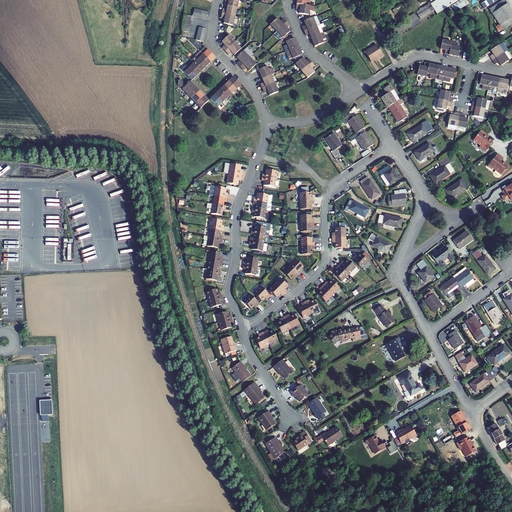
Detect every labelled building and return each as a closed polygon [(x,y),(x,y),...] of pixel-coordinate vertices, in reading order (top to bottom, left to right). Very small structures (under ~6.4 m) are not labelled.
[(437,0),(431,4),(430,3),(416,12),(420,19),(434,10),(437,14),(442,10),(458,0),(437,0)] [(460,0),(451,6),(455,12),(466,5),(462,0),(460,0)] [(497,0),(467,0),(468,1),(468,0),(487,0),(481,4),(484,9),(497,0)] [(502,30),(511,23),(511,12),(504,0),(503,0),(489,10),(499,25),(502,30)] [(314,7),(306,6),(296,4),(296,9),(298,9),(298,8),(300,8),(299,9),(299,14),(304,15),(308,15),(309,11),(313,11),(314,7)] [(237,8),(227,6),(226,10),(223,9),(222,14),(235,17),(237,8)] [(235,17),(222,14),(221,18),(223,19),(223,17),(225,18),(224,19),(223,24),(226,24),(233,26),(235,17)] [(320,25),(316,16),(308,20),(306,20),(304,21),(306,25),(306,27),(305,27),(304,26),(302,27),(304,31),(316,26),(320,25)] [(281,23),(280,22),(277,18),(270,25),(276,32),(286,22),(283,19),(281,21),(282,22),(281,23)] [(287,28),(286,27),(286,26),(288,28),(289,26),(286,22),(276,32),(283,38),(284,37),(286,35),(290,32),(287,28)] [(320,35),(316,26),(304,31),(306,36),(308,35),(307,33),(309,33),(309,34),(311,38),(320,35)] [(323,33),(320,35),(311,38),(312,42),(314,47),(323,43),(322,40),(326,39),(323,33)] [(235,42),(228,35),(221,42),(224,45),(225,46),(225,47),(224,46),(222,48),(225,51),(235,42)] [(298,47),(295,38),(289,41),(286,42),(287,45),(283,46),(286,52),(289,50),(298,47)] [(449,55),(451,42),(442,40),(440,49),(445,50),(446,51),(446,52),(445,52),(444,54),(449,55)] [(241,49),(235,42),(225,51),(228,55),(230,53),(229,52),(230,51),(231,52),(234,55),(241,49)] [(460,47),(457,47),(457,43),(451,42),(449,55),(458,57),(459,51),(460,47)] [(503,53),(501,49),(498,45),(491,51),(493,54),(494,56),(493,56),(492,55),(490,56),(492,60),(503,53)] [(379,58),(383,56),(376,46),(365,53),(371,63),(379,57),(379,58)] [(215,58),(205,47),(200,52),(210,62),(215,58)] [(303,58),(298,47),(289,50),(286,52),(288,57),(292,56),(293,59),(295,58),(297,63),(303,58)] [(250,58),(243,51),(236,58),(239,61),(237,64),(240,67),(250,58)] [(210,62),(200,52),(195,56),(206,67),(210,62)] [(508,60),(503,53),(492,60),(495,64),(497,63),(496,62),(497,61),(498,62),(501,66),(508,61),(508,60)] [(206,67),(195,56),(191,61),(193,63),(201,71),(206,67)] [(256,64),(250,58),(240,67),(243,70),(245,69),(244,67),(245,67),(246,68),(249,71),(256,64)] [(307,63),(306,61),(303,58),(297,63),(295,64),(301,71),(312,63),(309,59),(307,61),(308,62),(307,63)] [(201,71),(193,63),(189,68),(196,76),(201,71)] [(312,69),(311,67),(312,67),(313,68),(315,66),(312,63),(301,71),(307,78),(314,72),(312,69)] [(427,74),(429,64),(424,63),(424,66),(425,66),(425,67),(424,67),(419,66),(419,68),(417,75),(426,77),(427,74)] [(435,79),(438,66),(429,64),(427,74),(430,74),(429,78),(435,79)] [(196,76),(189,68),(186,65),(181,70),(192,80),(196,76)] [(272,68),(269,69),(267,66),(259,70),(262,79),(271,75),(275,74),(272,68)] [(444,81),(447,68),(438,66),(435,79),(438,80),(444,81)] [(456,70),(447,68),(444,81),(450,82),(450,78),(454,79),(456,70)] [(490,77),(478,74),(476,82),(480,82),(479,85),(483,85),(482,89),(488,90),(490,77)] [(275,83),(271,75),(262,79),(264,83),(260,84),(262,89),(275,83)] [(241,85),(233,77),(229,81),(236,89),(241,85)] [(496,92),(499,79),(490,77),(488,90),(492,91),(491,94),(496,95),(496,92)] [(195,87),(190,82),(186,86),(180,79),(178,82),(178,85),(187,94),(195,87)] [(508,81),(499,79),(496,92),(501,93),(505,94),(508,81)] [(236,89),(229,81),(224,86),(232,94),(236,89)] [(278,92),(275,83),(262,89),(264,93),(268,92),(269,96),(278,92)] [(400,100),(390,85),(383,89),(387,94),(381,98),(387,108),(389,107),(400,100)] [(232,94),(224,86),(219,90),(227,98),(232,94)] [(199,91),(196,88),(195,87),(187,94),(191,99),(199,91)] [(227,98),(219,90),(215,95),(222,103),(227,98)] [(203,95),(199,91),(191,99),(196,104),(204,96),(203,95)] [(449,97),(450,93),(442,91),(440,91),(438,100),(451,102),(452,98),(450,97),(450,99),(448,99),(449,97)] [(222,103),(215,95),(210,99),(218,107),(222,103)] [(208,101),(204,96),(196,104),(200,108),(208,101)] [(485,100),(477,98),(476,103),(472,102),(471,107),(485,109),(487,100),(485,100)] [(407,117),(399,105),(403,103),(401,99),(400,100),(389,107),(399,123),(407,117)] [(451,102),(438,100),(436,109),(446,111),(447,106),(447,105),(448,105),(448,106),(451,107),(451,102)] [(485,109),(471,107),(470,111),(473,112),(473,110),(475,110),(474,112),(473,116),(483,118),(485,109)] [(457,127),(460,113),(455,112),(454,116),(450,115),(448,125),(447,128),(456,130),(457,127)] [(365,128),(357,115),(352,118),(349,113),(342,120),(345,125),(349,122),(356,134),(363,129),(365,128)] [(468,119),(463,118),(462,118),(462,117),(464,117),(464,114),(460,113),(457,127),(465,129),(466,129),(468,119)] [(407,134),(412,142),(431,130),(425,121),(421,124),(422,125),(407,134)] [(373,145),(363,129),(356,134),(358,137),(356,138),(364,151),(373,145)] [(485,152),(493,142),(487,138),(484,136),(485,134),(481,130),(473,140),(480,146),(479,148),(485,152)] [(336,149),(342,145),(334,133),(325,139),(333,151),(331,153),(336,159),(341,156),(336,149)] [(429,144),(414,153),(419,161),(434,152),(436,155),(439,153),(435,146),(432,148),(429,144)] [(492,168),(502,176),(509,166),(501,160),(503,158),(497,154),(488,166),(491,169),(492,168)] [(454,171),(449,164),(452,162),(447,155),(438,161),(442,168),(430,176),(435,184),(449,175),(449,174),(454,171)] [(241,166),(230,164),(225,163),(224,173),(228,174),(242,176),(242,173),(240,172),(240,170),(241,166)] [(382,179),(387,186),(398,179),(392,169),(391,169),(388,166),(379,172),(381,176),(385,174),(386,176),(382,179)] [(277,172),(266,170),(265,174),(263,174),(262,177),(276,179),(277,172)] [(242,176),(228,174),(227,184),(238,185),(238,181),(239,179),(241,179),(242,176)] [(276,179),(262,177),(262,181),(264,181),(263,186),(274,187),(276,179)] [(362,185),(371,200),(379,194),(370,180),(369,180),(367,177),(360,182),(362,185)] [(465,191),(468,189),(462,179),(458,181),(459,182),(444,191),(449,199),(464,190),(465,191)] [(504,189),(507,193),(505,194),(501,196),(504,201),(509,198),(511,200),(511,199),(511,184),(507,187),(504,189)] [(226,189),(215,187),(213,196),(227,199),(227,195),(225,195),(225,193),(226,189)] [(302,193),(300,193),(300,201),(314,201),(313,197),(311,197),(311,193),(308,193),(308,188),(301,188),(302,193)] [(388,207),(406,205),(405,195),(406,195),(406,190),(399,190),(399,191),(399,195),(394,196),(387,196),(388,207)] [(268,195),(257,194),(257,198),(254,198),(253,201),(271,204),(272,196),(268,195)] [(227,199),(213,196),(212,204),(223,206),(224,202),(226,202),(227,199)] [(364,218),(369,209),(354,201),(353,202),(350,200),(344,211),(348,212),(349,210),(364,218)] [(271,204),(253,201),(253,204),(255,205),(255,209),(266,211),(270,212),(271,204)] [(314,201),(300,201),(300,209),(311,209),(311,204),(314,204),(314,201)] [(223,206),(212,204),(208,203),(207,209),(209,210),(209,209),(211,209),(210,214),(221,216),(222,211),(222,209),(225,210),(226,206),(223,206)] [(266,211),(255,209),(252,209),(252,212),(254,213),(253,217),(264,219),(266,211)] [(311,220),(311,215),(300,216),(300,224),(314,223),(314,220),(311,220)] [(383,224),(400,228),(402,219),(385,215),(385,216),(379,215),(377,225),(383,227),(383,224)] [(222,221),(211,219),(209,229),(220,231),(223,231),(224,228),(221,227),(221,225),(222,221)] [(270,224),(255,222),(254,231),(251,230),(251,234),(254,234),(265,236),(268,236),(270,224)] [(314,223),(300,224),(300,232),(311,232),(311,227),(314,227),(314,223)] [(346,238),(345,228),(334,228),(334,233),(334,235),(332,235),(332,238),(346,238)] [(209,229),(208,237),(222,239),(222,235),(220,235),(220,231),(209,229)] [(466,231),(453,241),(459,249),(473,239),(466,231)] [(265,236),(254,234),(253,238),(250,238),(250,241),(263,244),(265,236)] [(372,246),(386,254),(391,245),(377,237),(371,234),(368,240),(374,243),(372,246)] [(222,239),(208,237),(204,236),(203,239),(204,241),(207,241),(207,246),(217,248),(218,244),(219,242),(221,242),(222,239)] [(312,238),(301,238),(301,246),(315,246),(314,242),(312,243),(312,238)] [(346,238),(332,238),(332,242),(335,242),(335,244),(335,248),(346,248),(346,238)] [(263,244),(250,241),(249,245),(252,245),(251,250),(262,251),(263,244)] [(64,259),(72,260),(72,244),(68,244),(68,249),(64,248),(64,259)] [(315,246),(301,246),(301,255),(312,254),(312,249),(315,249),(315,246)] [(454,259),(445,247),(432,256),(441,268),(445,265),(442,261),(447,257),(450,262),(454,259)] [(477,250),(472,254),(488,275),(495,269),(485,256),(483,257),(477,250)] [(221,254),(210,252),(209,262),(222,264),(223,260),(220,260),(220,258),(221,254)] [(362,255),(361,254),(357,257),(356,258),(354,257),(352,259),(361,269),(368,262),(366,259),(362,255)] [(258,259),(247,258),(246,262),(244,262),(243,265),(257,268),(258,259)] [(303,267),(295,259),(290,265),(299,275),(302,272),(300,270),(303,267)] [(355,267),(348,259),(344,263),(343,264),(341,262),(339,265),(349,274),(355,267)] [(222,264),(209,262),(207,269),(218,271),(219,267),(222,267),(222,264)] [(418,273),(425,283),(433,277),(426,267),(427,267),(425,263),(419,268),(421,271),(418,273)] [(257,268),(243,265),(243,269),(245,269),(245,274),(255,276),(257,268)] [(299,275),(290,265),(283,272),(291,280),(294,277),(295,275),(297,277),(299,275)] [(349,274),(339,265),(336,267),(338,269),(337,270),(334,274),(342,281),(349,274)] [(473,278),(465,267),(459,272),(461,275),(454,280),(460,288),(465,284),(467,287),(474,282),(472,279),(473,278)] [(218,271),(207,269),(206,279),(217,281),(217,276),(218,275),(220,275),(221,272),(218,271)] [(288,286),(280,278),(274,284),(284,294),(286,291),(285,289),(288,286)] [(454,280),(453,278),(441,287),(447,296),(456,289),(458,291),(461,288),(460,288),(454,280)] [(339,288),(331,280),(328,283),(327,285),(325,283),(323,285),(332,295),(339,288)] [(284,294),(274,284),(269,290),(276,298),(280,294),(282,296),(284,294)] [(332,295),(323,285),(320,288),(322,290),(321,291),(318,294),(325,302),(332,295)] [(270,296),(261,286),(253,294),(261,301),(265,298),(266,297),(268,299),(270,296)] [(206,292),(208,300),(222,296),(221,293),(218,294),(217,289),(206,292)] [(442,306),(431,291),(424,297),(426,300),(425,301),(434,312),(442,306)] [(511,295),(509,291),(502,295),(505,299),(503,300),(511,313),(511,295)] [(259,304),(250,294),(243,301),(251,309),(254,306),(255,305),(257,306),(259,304)] [(223,300),(222,296),(208,300),(211,308),(221,305),(220,300),(223,300)] [(319,310),(314,300),(310,302),(308,303),(307,301),(304,302),(310,314),(319,310)] [(310,314),(304,302),(301,304),(302,306),(298,308),(303,318),(310,314)] [(484,307),(495,325),(504,319),(492,302),(484,307)] [(374,311),(387,328),(394,322),(386,311),(385,311),(381,305),(374,311)] [(229,316),(227,312),(217,315),(219,323),(232,319),(231,316),(229,316)] [(299,325),(294,315),(290,317),(288,318),(287,315),(284,317),(290,329),(299,325)] [(489,331),(485,325),(481,328),(474,316),(465,322),(476,339),(478,342),(484,338),(483,336),(489,331)] [(290,329),(284,317),(281,318),(282,321),(280,322),(276,324),(282,333),(290,329)] [(232,319),(219,323),(221,331),(232,328),(231,323),(233,322),(232,319)] [(332,333),(327,338),(334,344),(336,341),(339,341),(352,338),(353,341),(356,340),(356,341),(361,339),(358,328),(350,330),(350,329),(337,332),(332,333)] [(278,340),(273,330),(269,332),(267,333),(266,331),(263,332),(269,345),(278,340)] [(455,350),(463,344),(455,331),(449,335),(451,338),(448,340),(455,350)] [(269,345),(263,332),(260,334),(261,336),(259,337),(255,339),(260,349),(269,345)] [(221,340),(225,354),(236,351),(235,347),(234,347),(231,337),(221,340)] [(398,338),(386,344),(396,362),(404,357),(398,345),(401,343),(398,338)] [(497,363),(509,353),(503,345),(488,357),(492,364),(496,361),(497,363)] [(464,356),(457,360),(465,372),(477,364),(472,356),(466,359),(464,356)] [(289,368),(282,360),(273,367),(279,373),(279,372),(285,379),(293,372),(290,368),(289,368)] [(232,368),(243,382),(251,376),(243,366),(243,365),(240,362),(232,368)] [(498,375),(490,368),(470,385),(476,392),(498,375)] [(419,384),(416,386),(410,375),(411,375),(409,371),(398,377),(403,385),(404,384),(408,391),(404,393),(407,398),(408,399),(409,400),(411,399),(412,399),(411,396),(422,389),(419,384)] [(261,390),(254,382),(244,391),(256,405),(265,398),(259,391),(261,390)] [(299,402),(309,396),(301,385),(290,392),(293,395),(294,394),(296,397),(299,402)] [(266,399),(265,398),(256,405),(257,406),(266,399)] [(326,412),(316,398),(308,404),(315,414),(314,415),(316,418),(317,418),(323,413),(326,412)] [(51,400),(39,401),(40,415),(52,415),(51,400)] [(258,418),(266,431),(275,425),(273,420),(271,419),(273,418),(268,411),(258,418)] [(470,430),(460,412),(451,417),(454,421),(457,427),(459,431),(457,432),(453,434),(456,438),(470,430)] [(498,422),(500,426),(507,423),(504,418),(498,422)] [(439,423),(434,426),(439,436),(445,433),(439,423)] [(496,424),(487,428),(497,445),(498,444),(502,450),(507,446),(504,441),(505,440),(496,424)] [(402,429),(395,433),(402,446),(410,442),(409,440),(416,435),(411,426),(403,430),(402,429)] [(328,446),(343,436),(336,427),(326,434),(325,433),(321,436),(328,446)] [(292,443),(298,451),(311,442),(305,432),(298,436),(298,437),(299,438),(296,440),(292,443)] [(440,442),(447,438),(445,434),(437,438),(440,442)] [(378,441),(375,436),(366,441),(368,445),(369,444),(372,450),(374,449),(377,453),(383,450),(383,449),(386,448),(381,440),(378,441)] [(443,440),(446,445),(453,441),(450,436),(443,440)] [(275,437),(265,444),(275,459),(284,453),(277,442),(278,441),(275,437)] [(397,450),(392,441),(389,443),(391,446),(388,448),(391,453),(397,450)]
